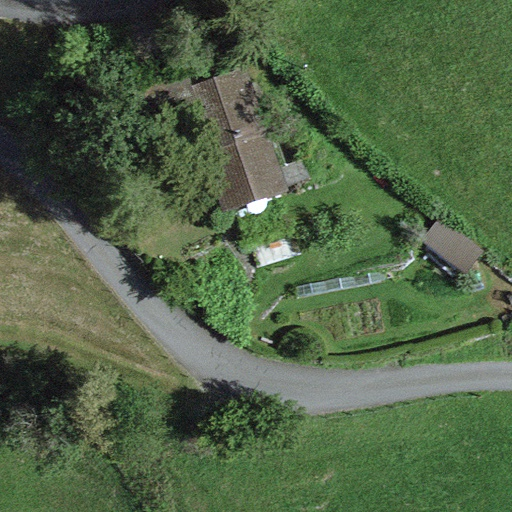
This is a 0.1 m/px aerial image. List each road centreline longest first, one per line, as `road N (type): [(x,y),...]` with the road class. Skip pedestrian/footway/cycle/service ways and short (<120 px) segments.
road 1 (unclassified): [(511,376),(312,390),(253,381),(198,357),(64,211),(0,154)]
road 2 (track): [(0,0),(85,11),(125,0)]
